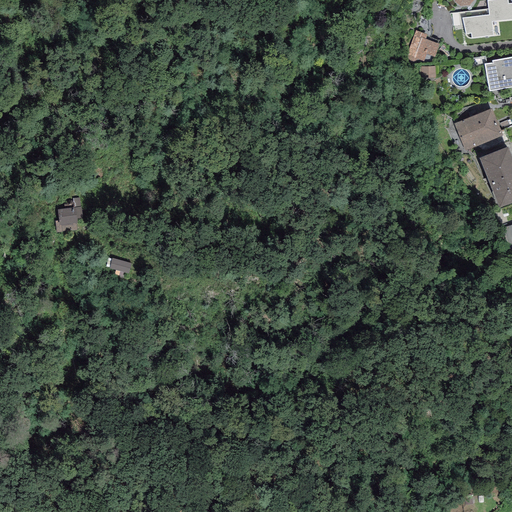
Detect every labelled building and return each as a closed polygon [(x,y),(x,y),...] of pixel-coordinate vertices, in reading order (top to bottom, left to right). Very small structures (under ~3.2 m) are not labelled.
[(511,0),(488,0),(489,8),(455,11),(456,26),(466,25),(467,39),(511,35),(511,0)] [(427,35),(415,31),(406,56),(424,62),(426,54),(435,58),(439,45),(425,39),(427,35)] [(492,64),(484,65),(489,93),(511,88),(511,58),(492,62),(492,64)] [(424,65),(424,77),(438,77),(438,66),(424,65)] [(491,110),(454,124),(465,152),(503,136),(491,110)] [(511,158),(508,149),(479,160),(499,210),(511,205),(511,158)] [(71,209),(57,211),(59,226),(77,224),(77,222),(82,221),(80,198),(70,199),(71,209)] [(110,274),(131,278),(133,266),(112,262),(110,274)]
